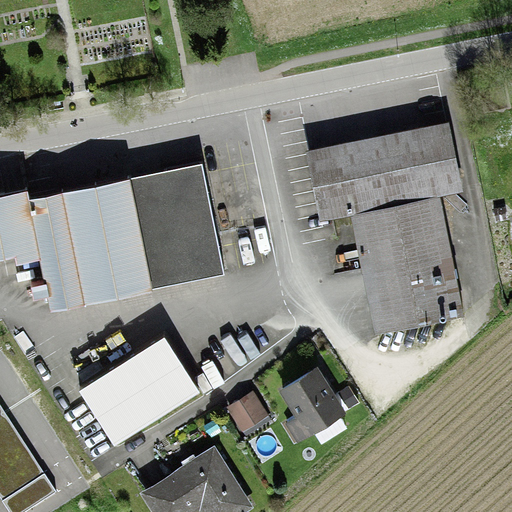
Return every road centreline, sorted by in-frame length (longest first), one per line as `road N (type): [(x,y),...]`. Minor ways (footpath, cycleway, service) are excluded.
road 1 (unclassified): [(511,47),(0,151)]
road 2 (unknown): [(290,278),(303,334),(298,343),(100,466)]
road 3 (unknown): [(290,278),(91,323),(61,324),(0,299)]
road 4 (unknown): [(259,99),(290,278)]
